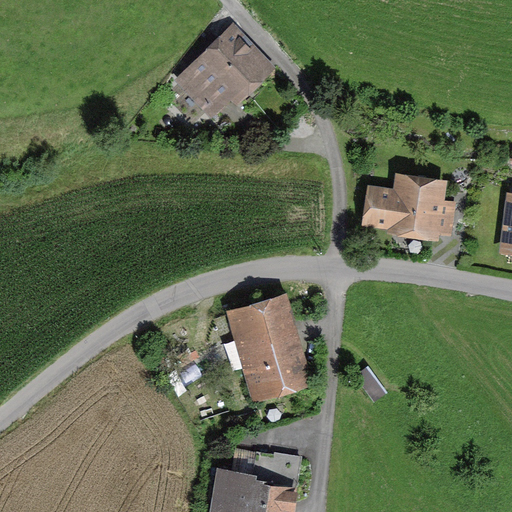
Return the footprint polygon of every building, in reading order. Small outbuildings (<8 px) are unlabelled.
[(242,36),(233,27),(190,69),(186,66),(179,74),(211,107),(231,88),(236,94),(265,65),(239,39),(242,36)] [(181,89),(161,108),(179,126),(199,107),(181,89)] [(371,190),(367,219),(394,223),(394,225),(450,234),(454,202),(438,200),(440,184),(401,178),(398,194),(371,190)] [(271,386),(301,378),(278,298),(245,308),(251,334),(237,338),(253,396),(272,390),(271,386)] [(370,367),(353,380),(371,404),(388,390),(370,367)] [(283,511),(287,490),(295,491),(301,458),(245,451),(242,468),(254,469),(253,476),(221,470),(214,511),(283,511)]
